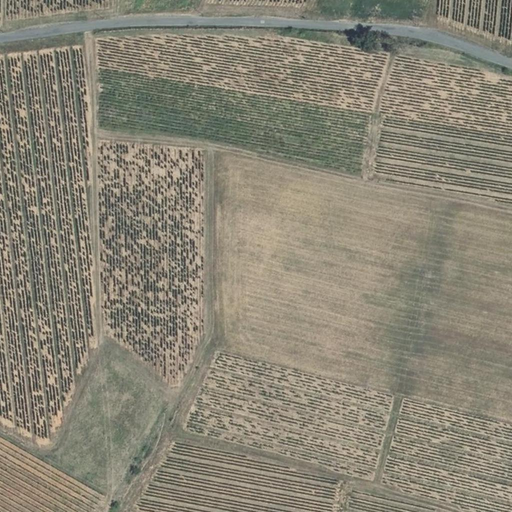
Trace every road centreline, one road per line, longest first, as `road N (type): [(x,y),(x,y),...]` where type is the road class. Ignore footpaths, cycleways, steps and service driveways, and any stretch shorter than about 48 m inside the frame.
road 1 (tertiary): [(511,63),(405,31),(306,24),(117,22),(0,37)]
road 2 (track): [(215,347),(109,511)]
